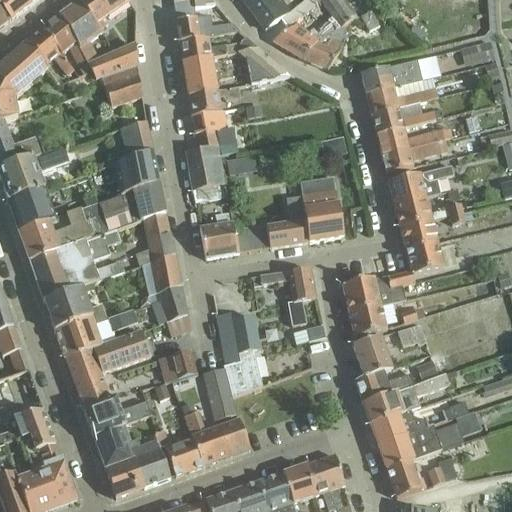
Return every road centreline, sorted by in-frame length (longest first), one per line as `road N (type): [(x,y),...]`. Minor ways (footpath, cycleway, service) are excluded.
road 1 (residential): [(319,262),(386,250),(351,94),(280,61),(227,0)]
road 2 (residential): [(194,282),(139,0)]
road 3 (residential): [(98,511),(0,241)]
road 4 (residential): [(133,511),(356,433)]
road 5 (residential): [(356,433),(319,262)]
road 6 (residential): [(194,282),(319,262)]
